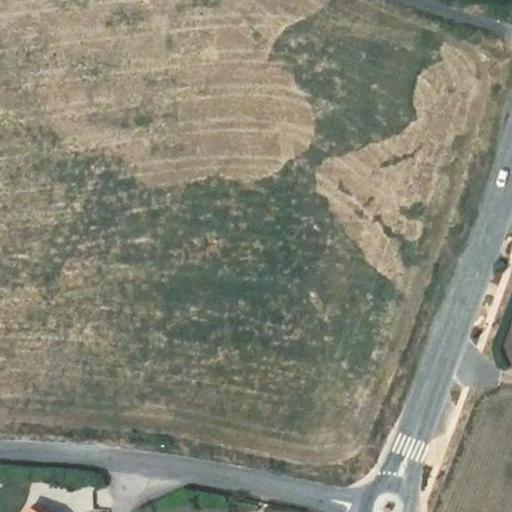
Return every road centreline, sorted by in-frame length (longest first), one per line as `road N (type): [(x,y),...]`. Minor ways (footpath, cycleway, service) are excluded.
road 1 (tertiary): [(411,452),(488,259),(511,160)]
road 2 (residential): [(333,498),(137,462)]
road 3 (residential): [(137,462),(0,456)]
